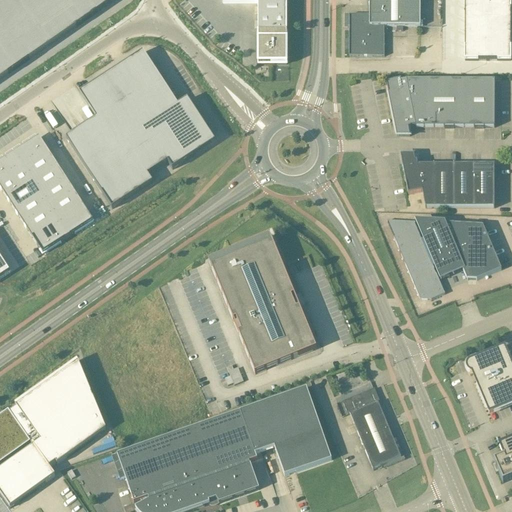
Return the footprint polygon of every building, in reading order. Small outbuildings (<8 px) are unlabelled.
[(8,0),(0,6),(0,81),(116,0),(8,0)] [(259,65),(287,65),(287,0),(223,0),(223,4),(259,4),(259,65)] [(370,16),(370,27),(384,27),(421,27),(420,0),(371,0),(373,1),(369,5),(370,7),(370,16)] [(465,0),(465,61),(511,61),(510,0),(465,0)] [(370,27),(370,16),(349,16),(349,27),(351,27),(351,31),(349,31),(349,57),(385,57),(385,36),(384,36),(384,27),(370,27)] [(97,120),(67,140),(112,210),(114,209),(151,185),(153,184),(148,176),(168,163),(173,170),(194,157),(193,155),(212,142),(202,127),(203,126),(196,117),(187,104),(189,102),(188,100),(178,106),(143,53),(80,94),(97,120)] [(415,128),(416,128),(495,128),(495,81),(406,81),(406,82),(401,82),(401,81),(386,84),(396,132),(398,131),(399,137),(410,137),(408,129),(415,128)] [(41,142),(0,168),(0,188),(45,258),(95,226),(41,142)] [(494,166),(434,166),(418,166),(417,162),(415,162),(414,156),(403,156),(404,165),(402,165),(408,195),(422,193),(426,209),(495,209),(494,166)] [(467,281),(477,281),(501,271),(483,227),(424,224),(423,239),(422,240),(415,223),(387,222),(420,300),(431,300),(445,295),(437,277),(461,267),(467,281)] [(313,352),(296,310),(295,307),(298,306),(295,300),(293,301),(292,298),(295,297),(272,242),(220,264),(218,258),(209,262),(255,375),(313,352)] [(0,279),(10,273),(0,257),(0,279)] [(477,383),(490,414),(511,404),(511,364),(505,348),(469,363),(467,367),(469,372),(473,374),(476,373),(480,381),(477,383)] [(0,420),(0,458),(0,459),(11,451),(17,446),(18,446),(28,439),(33,447),(0,471),(0,494),(10,509),(55,477),(49,468),(56,463),(57,465),(106,431),(79,363),(78,362),(15,406),(17,408),(0,420)] [(307,390),(118,456),(135,503),(148,498),(150,502),(136,509),(137,511),(186,511),(213,503),(215,506),(259,491),(249,463),(257,461),(255,455),(275,447),(285,477),(331,461),(307,390)] [(349,416),(350,415),(373,471),(386,465),(387,468),(405,460),(394,433),(391,434),(379,403),(380,403),(375,390),(343,403),(349,416)] [(504,458),(494,462),(503,484),(511,480),(511,442),(500,448),(504,458)]
